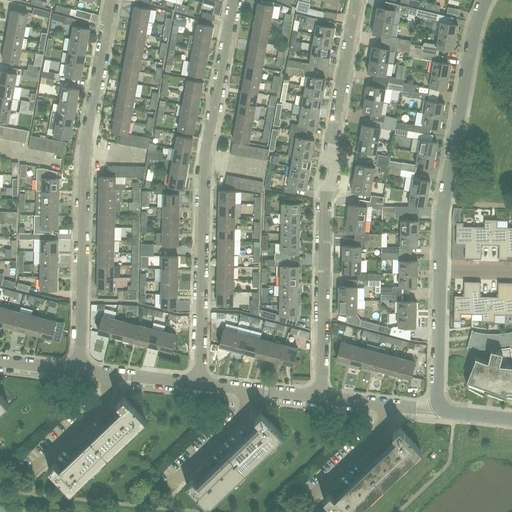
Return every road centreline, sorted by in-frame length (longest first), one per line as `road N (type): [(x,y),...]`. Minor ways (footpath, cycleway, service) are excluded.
road 1 (residential): [(320,399),(324,199),(355,0)]
road 2 (residential): [(197,385),(204,160),(233,0)]
road 3 (residential): [(79,372),(84,161),(111,0)]
road 4 (residential): [(439,269),(441,204),(484,0)]
road 5 (residential): [(436,409),(439,269)]
road 6 (residential): [(170,486),(258,392)]
road 7 (residential): [(313,496),(386,427),(391,406)]
road 8 (residential): [(38,464),(112,392),(117,376)]
